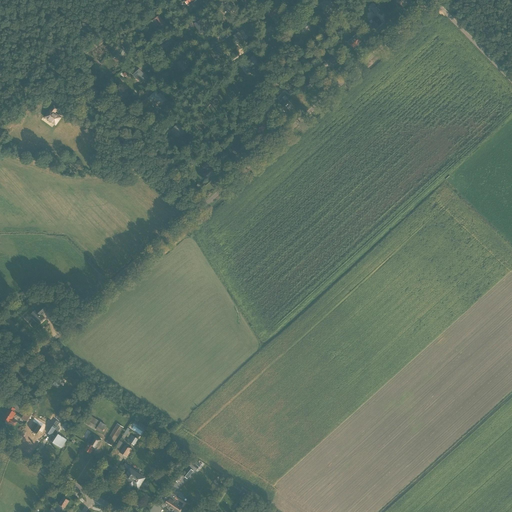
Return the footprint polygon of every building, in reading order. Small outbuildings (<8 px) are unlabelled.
[(328,2),(327,1),(326,2),(325,1),(320,4),(324,11),(330,7),(332,10),(334,8),(330,1),(328,2)] [(234,4),(233,4),(231,2),(226,6),(230,12),(235,9),(233,5),(234,5),(234,4)] [(368,7),(375,14),(378,12),(371,4),(368,7)] [(273,8),(268,13),(271,16),(274,14),(275,15),(275,14),(277,12),(273,8)] [(375,29),(378,26),(378,27),(382,23),(376,16),(372,20),(374,22),(371,24),(375,29)] [(154,20),(155,20),(161,29),(166,25),(164,22),(163,23),(159,17),(154,20)] [(302,20),(295,27),(300,31),(307,24),(302,20)] [(200,21),(194,24),(200,34),(206,31),(200,21)] [(240,35),(238,33),(233,36),(235,38),(234,39),(238,44),(244,39),(240,35)] [(356,36),(349,43),(354,48),(361,42),(356,36)] [(172,41),(172,40),(170,38),(160,45),(163,49),(169,45),(172,50),(176,47),(172,41)] [(279,45),(280,45),(277,40),(271,45),(274,49),(277,47),(278,48),(280,46),(279,45)] [(220,49),(215,53),(218,58),(224,54),(220,49)] [(121,51),(114,55),(118,62),(126,57),(124,54),(124,55),(121,51)] [(330,56),(325,61),(332,68),(337,64),(330,56)] [(261,67),(256,59),(253,61),(251,59),(245,63),(245,62),(240,66),(245,73),(250,69),(249,68),(255,64),(258,67),(256,69),(257,70),(261,67)] [(181,60),(177,63),(180,68),(181,67),(183,70),(187,67),(181,60)] [(141,72),(140,73),(138,70),(133,75),(136,78),(138,76),(143,82),(147,78),(141,72)] [(160,101),(161,103),(166,99),(160,93),(159,94),(156,91),(148,99),(151,102),(155,99),(157,102),(159,102),(160,101)] [(285,101),(281,105),(285,110),(291,104),(287,100),(288,99),(285,96),(282,98),(285,101)] [(50,110),(45,117),(55,125),(61,118),(54,113),(58,109),(54,106),(51,111),(50,110)] [(89,109),(84,113),(93,124),(98,119),(89,109)] [(186,133),(174,121),(170,128),(183,136),(186,133)] [(260,124),(255,129),(259,133),(264,128),(260,124)] [(236,154),(246,146),(242,141),(234,148),(235,149),(233,151),(236,154)] [(205,174),(209,178),(214,173),(208,167),(212,163),(210,160),(203,166),(207,171),(205,174)] [(43,305),(37,310),(37,309),(31,315),(33,318),(36,322),(36,321),(39,323),(45,318),(42,316),(44,314),(44,313),(47,310),(43,305)] [(1,322),(9,330),(12,326),(4,319),(1,322)] [(58,377),(53,384),(57,387),(62,380),(58,377)] [(8,424),(9,423),(9,424),(10,422),(15,426),(17,422),(12,419),(16,413),(13,412),(15,409),(10,406),(5,415),(2,419),(5,421),(5,422),(5,423),(6,424),(7,424),(8,424)] [(21,419),(27,422),(31,415),(25,411),(23,414),(24,414),(21,419)] [(102,433),(106,426),(101,422),(89,415),(84,423),(96,430),(96,429),(102,433)] [(41,427),(43,423),(39,421),(37,424),(36,423),(31,430),(37,434),(41,427)] [(118,424),(106,442),(112,446),(124,428),(118,424)] [(48,434),(51,436),(52,435),(55,437),(52,442),(61,448),(66,439),(54,431),(57,427),(53,425),(48,434)] [(90,454),(93,449),(96,451),(102,441),(99,439),(94,435),(86,447),(87,447),(85,450),(90,454)] [(129,442),(134,446),(138,440),(133,437),(129,442)] [(120,453),(126,457),(131,449),(125,445),(120,453)] [(197,469),(201,465),(195,459),(190,463),(197,469)] [(144,478),(135,473),(136,471),(125,464),(122,469),(128,472),(126,476),(124,479),(138,488),(140,485),(141,485),(143,482),(142,482),(144,478)] [(193,471),(188,467),(182,475),(188,479),(193,471)] [(175,497),(178,494),(172,490),(169,493),(169,492),(167,495),(164,493),(159,501),(162,503),(164,501),(166,502),(165,504),(168,506),(167,507),(175,511),(179,511),(181,510),(181,509),(183,508),(176,503),(176,502),(172,499),(174,496),(175,497)] [(59,510),(61,506),(65,508),(69,501),(68,500),(67,499),(66,499),(63,497),(59,504),(58,504),(55,508),(53,506),(50,511),(52,511),(57,511),(59,510)]
